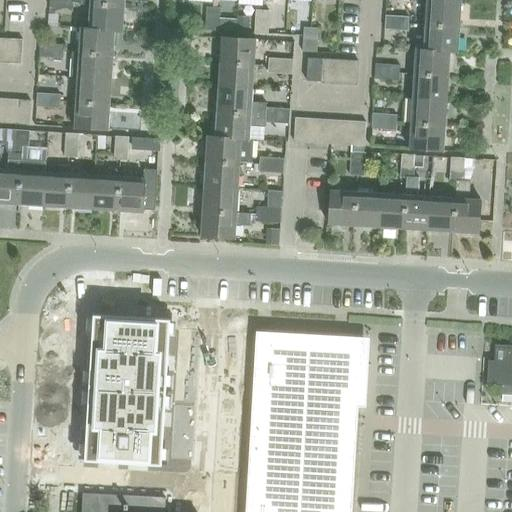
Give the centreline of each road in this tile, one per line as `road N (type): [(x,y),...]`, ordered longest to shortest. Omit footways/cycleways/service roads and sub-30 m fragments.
road 1 (residential): [(26,344),(40,281),(78,258),(511,285)]
road 2 (residential): [(16,511),(26,344)]
